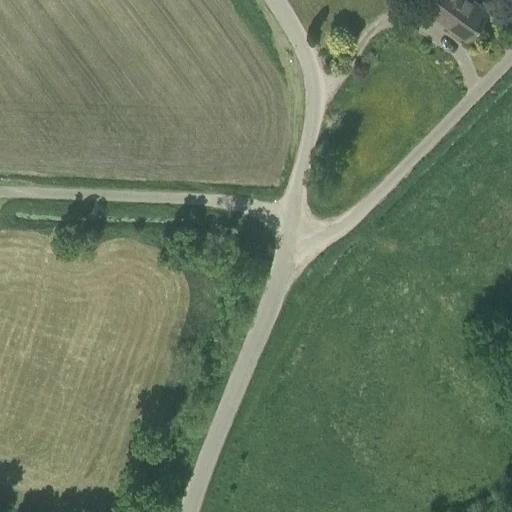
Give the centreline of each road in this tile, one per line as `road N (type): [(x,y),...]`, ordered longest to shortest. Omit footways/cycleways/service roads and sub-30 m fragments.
road 1 (unclassified): [(189,511),(268,307),(286,226)]
road 2 (unclassified): [(286,226),(312,234),(348,224),(511,54)]
road 3 (unclassified): [(286,226),(222,203),(0,194)]
road 4 (unclassified): [(286,226),(316,94),(302,45),(271,0)]
